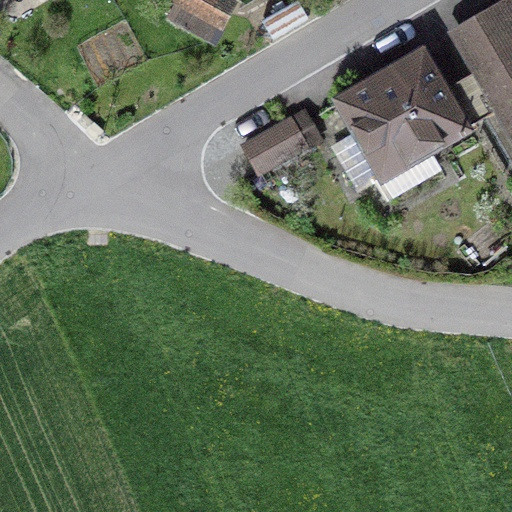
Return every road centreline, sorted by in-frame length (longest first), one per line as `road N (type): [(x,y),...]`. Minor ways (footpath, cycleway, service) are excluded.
road 1 (residential): [(99,176),(299,270),(371,294),(511,315)]
road 2 (residential): [(389,0),(99,176)]
road 3 (residential): [(0,83),(99,176)]
